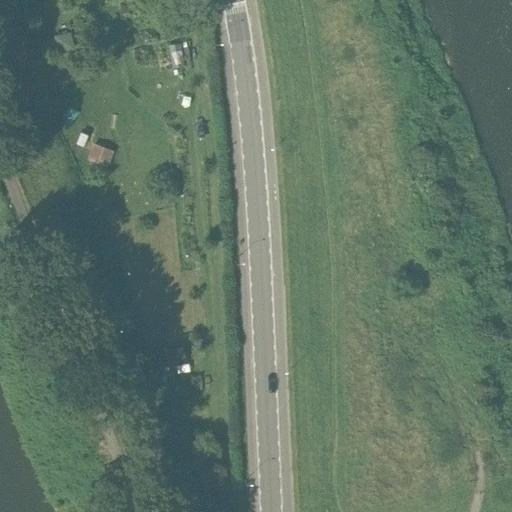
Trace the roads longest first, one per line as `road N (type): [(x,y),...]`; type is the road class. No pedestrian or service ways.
road 1 (tertiary): [(270,511),(252,156),(233,0)]
road 2 (unclassified): [(139,511),(0,161)]
